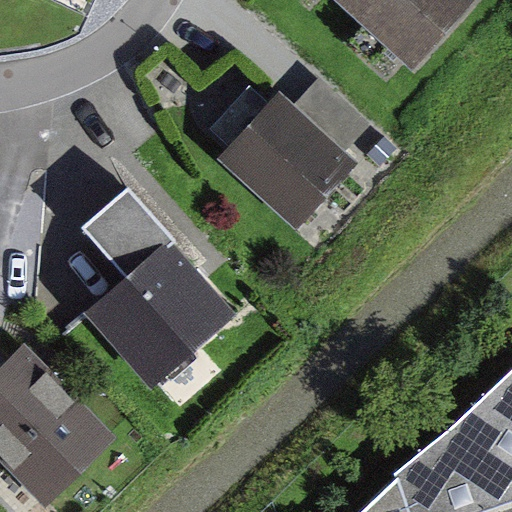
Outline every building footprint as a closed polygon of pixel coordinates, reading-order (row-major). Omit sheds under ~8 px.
[(57,0),(90,15),(97,0),(57,0)] [(333,0),(365,28),(351,43),(374,63),(386,50),(414,76),(482,0),(333,0)] [(369,125),(319,79),(306,93),(295,104),(345,151),(369,125)] [(295,104),(279,90),(267,103),(251,88),(211,130),(232,149),(222,159),(297,229),(358,163),(345,151),(295,104)] [(105,211),(85,228),(130,280),(174,242),(129,190),(105,211)] [(204,276),(174,242),(130,280),(89,316),(135,368),(151,389),(238,315),(204,276)] [(78,326),(65,337),(110,389),(135,368),(89,316),(78,326)] [(115,441),(24,348),(0,371),(0,461),(46,508),(115,441)] [(511,511),(511,382),(413,471),(416,480),(382,511),(511,511)]
